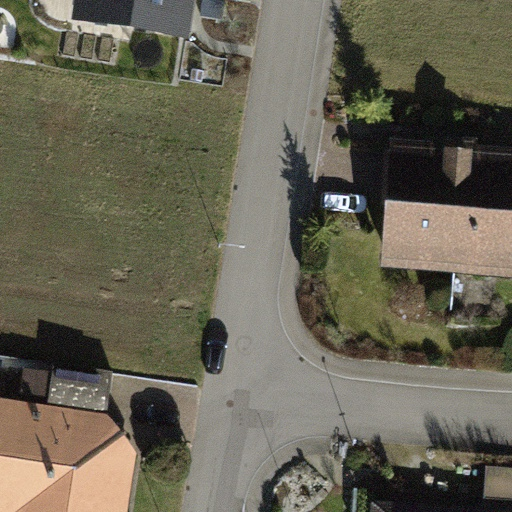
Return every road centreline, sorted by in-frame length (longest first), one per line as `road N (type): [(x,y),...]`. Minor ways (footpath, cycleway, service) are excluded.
road 1 (residential): [(299,0),(237,387)]
road 2 (residential): [(511,417),(325,406),(237,387)]
road 3 (residential): [(237,387),(216,511)]
